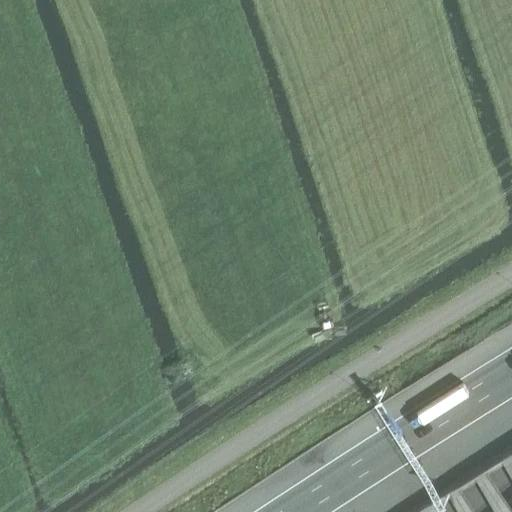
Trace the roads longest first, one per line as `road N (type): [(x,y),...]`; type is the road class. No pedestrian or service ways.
road 1 (unclassified): [(511,280),(147,511)]
road 2 (motorway): [(511,374),(304,511)]
